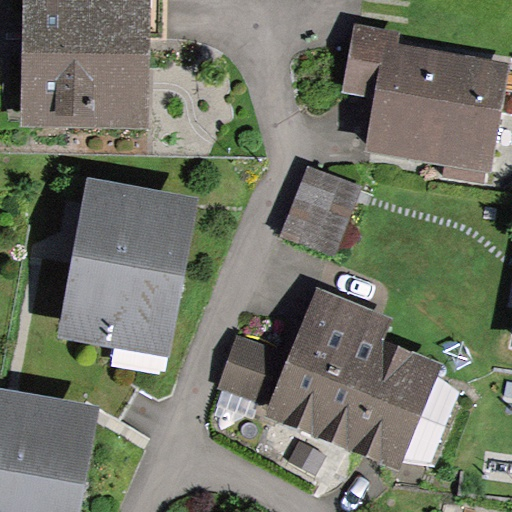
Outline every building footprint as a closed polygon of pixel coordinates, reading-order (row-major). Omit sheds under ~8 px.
[(145,128),(145,0),(14,0),(14,127),(145,128)] [(497,173),(511,79),(511,60),(401,42),(403,29),(359,22),(347,92),(381,97),(371,153),(497,173)] [(338,257),(365,183),(311,163),(283,236),(338,257)] [(163,358),(193,200),(80,179),(50,337),(163,358)] [(407,469),(448,363),(385,339),(394,315),(321,287),(270,416),(407,469)] [(275,346),(238,332),(217,386),(253,400),(275,346)] [(0,511),(74,511),(94,407),(0,390),(0,511)]
